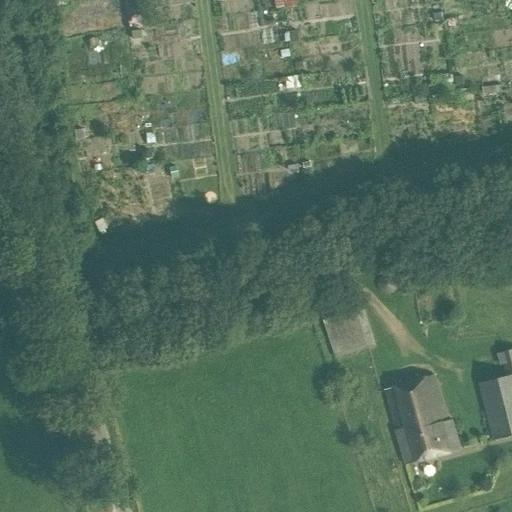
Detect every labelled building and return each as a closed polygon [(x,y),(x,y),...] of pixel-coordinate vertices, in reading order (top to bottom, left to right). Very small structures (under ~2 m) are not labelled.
[(46,0),(47,14),(58,14),(57,0),(46,0)] [(118,25),(53,33),(59,78),(79,76),(84,70),(82,57),(87,50),(104,48),(116,34),(120,34),(122,52),(131,51),(133,66),(139,72),(155,70),(156,78),(163,69),(174,68),(176,81),(148,85),(166,101),(198,97),(187,13),(175,15),(169,10),(186,8),(185,0),(128,0),(129,3),(140,12),(127,14),(118,25)] [(254,0),(215,0),(216,9),(212,10),(214,28),(231,26),(233,42),(216,43),(218,60),(243,58),(244,72),(272,69),(270,48),(277,47),(272,3),(255,4),(254,0)] [(369,0),(373,41),(420,37),(416,0),(369,0)] [(455,0),(459,60),(497,58),(498,66),(510,66),(506,0),(455,0)] [(447,15),(422,22),(424,32),(450,25),(447,15)] [(382,55),(382,69),(428,67),(428,53),(382,55)] [(282,108),(230,111),(236,188),(244,187),(260,175),(260,165),(282,164),(281,153),(308,151),(311,148),(302,136),(292,143),(282,144),(298,131),(300,131),(311,123),(318,122),(320,150),(360,147),(356,99),(281,104),(287,100),(286,87),(273,88),(272,74),(255,75),(248,80),(250,101),(258,101),(269,92),(282,108)] [(142,184),(123,188),(128,215),(147,212),(142,184)] [(376,345),(365,306),(325,319),(336,356),(376,345)] [(511,348),(497,353),(502,375),(478,381),(493,439),(511,433),(511,348)] [(448,421),(434,373),(385,390),(405,463),(461,446),(452,420),(448,421)]
